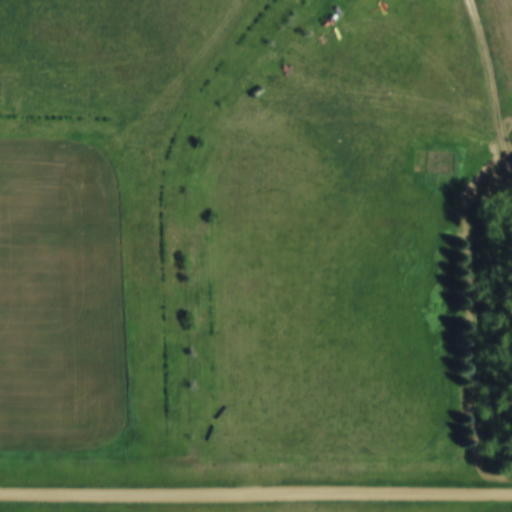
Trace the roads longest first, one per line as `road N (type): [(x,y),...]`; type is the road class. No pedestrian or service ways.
road 1 (tertiary): [(511,502),(0,501)]
road 2 (track): [(511,152),(470,0)]
